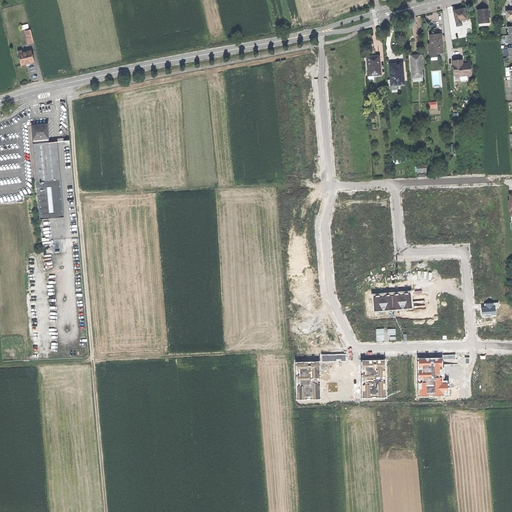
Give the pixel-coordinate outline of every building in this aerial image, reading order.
[(456,11),(452,12),(455,27),(459,26),(458,21),(465,20),(463,9),(456,11)] [(476,10),(477,23),(487,23),(487,18),(486,10),(481,10),(476,10)] [(488,17),(487,18),(487,23),(477,23),(477,27),(489,26),(488,17)] [(429,54),(429,58),(436,57),(436,53),(441,53),(440,36),(434,36),(429,36),(429,45),(428,45),(428,54),(429,54)] [(17,52),(21,66),(28,64),(34,62),(31,51),(23,53),(22,50),(17,52)] [(413,56),(409,57),(411,78),(421,77),(420,72),(419,56),(413,56)] [(372,76),(379,75),(378,58),(372,59),(372,57),(365,57),(367,76),(372,76)] [(452,70),(452,75),(458,75),(458,76),(466,76),(466,74),(470,74),(469,64),(463,64),(463,66),(461,66),(461,64),(461,62),(457,62),(457,61),(454,61),(451,61),(452,67),(453,67),(454,70),(452,70)] [(395,65),(388,65),(389,80),(391,82),(392,86),(403,85),(401,64),(395,65)] [(30,128),(32,147),(47,145),(45,126),(37,127),(30,128)] [(40,221),(63,218),(55,144),(47,145),(32,147),(40,221)] [(416,164),(416,172),(425,172),(425,163),(416,164)] [(411,290),(372,294),(373,312),(413,309),(411,290)] [(484,308),(481,308),(482,312),(482,316),(496,314),(495,307),(499,307),(499,302),(483,304),(484,308)] [(430,357),(417,358),(418,396),(444,395),(443,357),(430,357)] [(385,397),(385,359),(373,360),(361,360),(361,398),(385,397)] [(320,399),(319,361),(295,361),(296,399),(320,399)]
